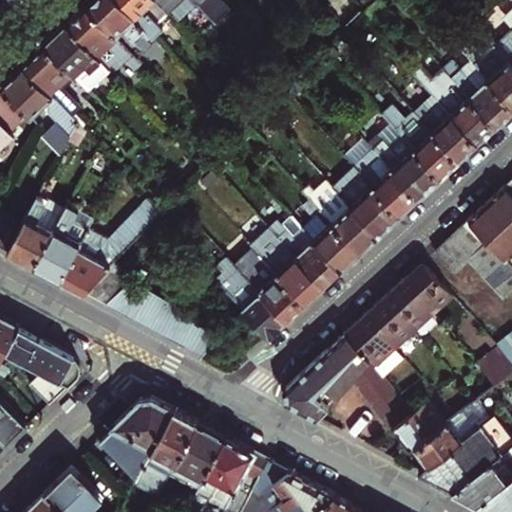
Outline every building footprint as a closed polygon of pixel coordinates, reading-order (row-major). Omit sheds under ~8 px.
[(154,36),(121,0),(84,0),(84,1),(113,32),(124,23),(139,40),(143,37),(153,49),(161,42),(154,36)] [(152,0),(121,0),(154,36),(165,25),(152,11),(147,5),(152,0)] [(161,2),(159,0),(152,0),(147,5),(152,11),(161,2)] [(220,0),(159,0),(161,2),(177,19),(196,0),(197,0),(212,17),(225,6),(220,0)] [(511,0),(507,0),(511,5),(511,25),(493,43),(511,64),(511,0)] [(113,32),(84,1),(76,8),(64,19),(93,51),(106,39),(117,51),(126,62),(134,55),(113,32)] [(93,51),(64,19),(55,28),(42,40),(71,71),(84,59),(91,67),(101,59),(93,51)] [(483,33),(476,39),(485,49),(493,43),(483,33)] [(511,64),(493,43),(485,49),(476,39),(471,45),(463,36),(456,43),(477,65),(511,104),(511,64)] [(104,62),(117,51),(106,39),(93,51),(101,59),(104,62)] [(31,51),(21,60),(77,120),(80,124),(87,117),(68,95),(72,91),(63,82),(73,73),(71,71),(42,40),(31,51)] [(0,79),(0,87),(25,115),(39,101),(44,106),(43,111),(51,120),(44,127),(62,146),(68,136),(77,120),(21,60),(12,68),(0,79)] [(494,124),(456,82),(446,91),(434,77),(434,72),(424,62),(414,72),(434,94),(476,141),(485,132),(494,124)] [(511,107),(511,104),(477,65),(468,74),(461,67),(451,76),(456,82),(494,124),(503,116),(511,107)] [(456,82),(451,76),(444,68),(434,77),(446,91),(456,82)] [(0,139),(25,115),(0,87),(0,139)] [(476,141),(434,94),(423,104),(408,89),(401,95),(416,111),(422,118),(458,157),(466,150),(476,141)] [(458,157),(422,118),(415,125),(409,118),(403,122),(399,118),(401,116),(390,104),(381,112),(403,135),(439,175),(448,167),(458,157)] [(416,111),(409,118),(415,125),(422,118),(416,111)] [(76,140),(83,126),(80,124),(77,120),(68,136),(76,140)] [(417,195),(382,156),(375,161),(369,155),(364,160),(360,156),(362,154),(362,149),(347,132),(336,142),(359,169),(399,212),(407,204),(417,195)] [(439,175),(403,135),(393,144),(387,137),(381,142),(375,135),(368,141),(375,149),(382,156),(417,195),(428,185),(439,175)] [(211,162),(218,170),(236,152),(229,145),(223,150),(211,162)] [(375,149),(369,155),(375,161),(382,156),(375,149)] [(399,212),(359,169),(355,172),(358,175),(354,179),(364,190),(350,203),(377,232),(387,223),(399,212)] [(337,188),(340,191),(350,203),(364,190),(354,179),(358,175),(355,172),(337,188)] [(48,173),(21,221),(7,248),(22,256),(34,262),(64,206),(44,195),(47,188),(54,176),(48,173)] [(511,173),(506,178),(502,182),(511,193),(511,173)] [(502,257),(511,247),(511,193),(502,182),(484,198),(464,216),(485,239),(493,247),(501,257),(502,257)] [(333,184),(322,194),(329,201),(340,191),(337,188),(333,184)] [(68,199),(47,188),(44,195),(64,206),(66,202),(68,199)] [(377,232),(350,203),(340,191),(329,201),(322,194),(315,200),(359,249),(368,240),(377,232)] [(97,212),(69,197),(68,199),(66,202),(72,205),(70,208),(92,220),(97,212)] [(74,284),(82,288),(113,258),(161,210),(151,200),(116,232),(92,220),(61,277),(74,284)] [(359,249),(315,200),(308,208),(314,214),(302,225),(340,266),(350,257),(359,249)] [(64,206),(34,262),(48,270),(61,277),(92,220),(70,208),(72,205),(66,202),(64,206)] [(0,208),(0,244),(7,248),(21,221),(0,208)] [(302,225),(295,218),(293,215),(285,223),(294,232),(302,225)] [(485,239),(464,216),(454,226),(476,249),(485,239)] [(340,266),(302,225),(294,232),(285,223),(275,232),(285,242),(322,282),(331,274),(340,266)] [(476,249),(454,226),(443,237),(464,260),(467,257),(476,249)] [(275,232),(268,238),(277,248),(285,242),(275,232)] [(464,260),(443,237),(437,242),(432,247),(452,269),(464,260)] [(257,248),(266,258),(304,299),(314,289),(322,282),(285,242),(277,248),(268,238),(257,248)] [(485,239),(476,249),(467,257),(474,264),(493,247),(485,239)] [(501,257),(493,247),(474,264),(483,273),(501,257)] [(257,248),(250,255),(258,264),(266,258),(257,248)] [(250,255),(238,266),(285,316),(295,307),(304,299),(266,258),(258,264),(250,255)] [(431,308),(450,290),(420,257),(409,267),(400,276),(431,308)] [(483,273),(492,283),(510,266),(502,257),(501,257),(483,273)] [(127,273),(113,258),(82,288),(104,300),(120,309),(146,284),(127,273)] [(285,316),(238,266),(231,258),(222,267),(231,276),(235,281),(226,289),(267,332),(277,323),(285,316)] [(511,267),(510,266),(492,283),(502,294),(511,285),(511,267)] [(235,281),(231,276),(222,285),(226,289),(235,281)] [(431,308),(400,276),(391,284),(381,293),(411,327),(431,308)] [(197,311),(146,284),(120,309),(154,327),(166,333),(201,353),(226,327),(197,311)] [(362,311),(392,345),(411,327),(381,293),(373,300),(362,311)] [(402,356),(392,345),(362,311),(353,319),(342,329),(366,355),(352,371),(362,384),(382,367),(385,372),(402,356)] [(0,366),(8,353),(21,329),(4,321),(0,318),(0,366)] [(497,341),(511,361),(511,325),(495,338),(497,341)] [(57,348),(21,329),(8,353),(42,370),(30,382),(52,406),(63,395),(81,378),(77,359),(57,348)] [(316,412),(352,371),(366,355),(342,329),(281,385),(285,395),(301,404),(316,412)] [(494,381),(510,369),(511,367),(511,361),(497,341),(476,358),(494,381)] [(382,367),(362,384),(373,398),(393,381),(385,372),(382,367)] [(489,385),(496,394),(511,381),(511,371),(510,369),(494,381),(489,385)] [(373,398),(383,410),(404,394),(401,391),(393,381),(373,398)] [(414,406),(404,394),(383,410),(393,423),(410,445),(414,442),(447,416),(429,394),(414,406)] [(103,439),(140,478),(175,412),(160,404),(147,397),(114,429),(103,439)] [(2,399),(0,401),(0,441),(7,449),(17,440),(30,427),(2,399)] [(480,419),(466,402),(461,406),(474,424),(480,419)] [(461,406),(447,416),(414,442),(421,451),(427,459),(474,424),(461,406)] [(480,419),(474,424),(427,459),(417,467),(435,476),(452,486),(498,452),(511,441),(511,430),(495,408),(480,419)] [(175,412),(140,478),(131,495),(126,505),(133,507),(144,489),(150,492),(162,472),(173,477),(176,471),(185,456),(201,426),(186,418),(175,412)] [(201,426),(185,456),(213,471),(227,440),(212,432),(201,426)] [(185,456),(176,471),(194,481),(192,486),(201,492),(194,505),(206,511),(210,506),(222,511),(244,511),(246,509),(272,463),(245,449),(227,440),(213,471),(185,456)] [(477,499),(511,473),(511,470),(498,452),(452,486),(467,493),(477,499)] [(272,463),(246,509),(254,511),(320,511),(338,499),(299,478),(272,463)] [(48,492),(66,511),(89,511),(103,500),(73,468),(62,479),(48,492)] [(161,499),(173,477),(162,472),(150,492),(161,499)] [(508,511),(511,508),(511,473),(477,499),(492,507),(500,511),(508,511)] [(37,502),(29,510),(31,511),(66,511),(48,492),(37,502)] [(338,499),(320,511),(358,511),(360,511),(347,504),(338,499)]
